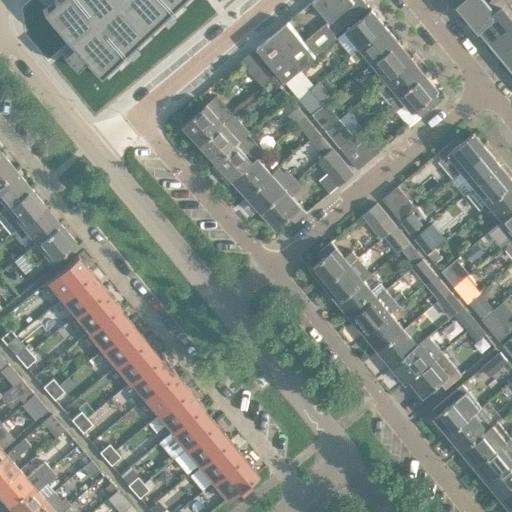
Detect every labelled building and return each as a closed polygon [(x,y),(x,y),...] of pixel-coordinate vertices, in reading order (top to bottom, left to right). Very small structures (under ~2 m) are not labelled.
[(52,0),(44,7),(41,10),(63,37),(63,36),(68,41),(71,44),(61,53),(61,54),(75,68),(84,59),(98,75),(101,73),(113,61),(121,53),(124,51),(133,43),(144,32),(147,29),(159,18),(168,10),(171,7),(178,0),(52,0)] [(256,47),(284,80),(294,72),(336,37),(334,35),(369,6),(363,0),(353,0),(354,0),(353,0),(312,0),(313,1),(308,4),(327,27),(306,44),(287,21),(256,47)] [(478,24),(477,26),(508,0),(461,0),(459,2),(463,7),(462,8),(462,9),(464,7),(478,24)] [(490,42),(491,43),(511,25),(511,2),(510,0),(509,0),(508,0),(477,26),(477,27),(479,25),(492,41),(490,42)] [(371,8),(345,29),(359,46),(384,25),(371,8)] [(372,62),(398,41),(384,25),(359,46),(349,54),(355,61),(365,53),(372,62)] [(493,42),(506,58),(504,59),(511,53),(511,25),(491,43),(493,42)] [(181,32),(154,53),(169,73),(197,52),(181,32)] [(411,57),(398,41),(372,62),(363,70),(369,78),(379,70),(386,79),(411,57)] [(255,77),(265,68),(251,51),(240,60),(255,77)] [(425,74),(411,57),(386,79),(376,86),(390,103),(425,74)] [(296,79),(298,77),(294,72),(284,80),(292,90),(299,84),(296,79)] [(436,92),(438,90),(425,74),(390,103),(409,125),(441,98),(436,92)] [(298,98),(311,113),(321,105),(324,103),(311,87),(298,98)] [(288,96),(282,89),(271,97),(278,105),(288,96)] [(183,124),(200,143),(232,113),(215,95),(183,124)] [(324,103),(321,105),(311,113),(325,129),(339,118),(325,102),(324,103)] [(273,111),(277,115),(282,111),(278,106),(273,111)] [(286,115),(294,124),(304,115),(297,107),(286,115)] [(248,131),(233,114),(232,113),(200,143),(216,161),(246,133),(248,131)] [(302,128),(307,133),(310,138),(318,131),(304,115),(294,124),(289,128),(295,135),(302,128)] [(325,129),(338,146),(348,138),(350,136),(352,134),(339,118),(325,129)] [(352,134),(350,136),(369,159),(379,150),(376,146),(360,127),(352,134)] [(331,148),(318,131),(310,138),(320,149),(317,152),(321,156),(331,148)] [(447,153),(461,170),(487,149),(473,132),(462,141),(457,135),(443,147),(448,153),(447,153)] [(216,161),(232,179),(257,157),(263,151),(246,133),(216,161)] [(350,136),(348,138),(338,146),(357,169),(369,159),(350,136)] [(386,138),(376,146),(379,150),(389,142),(386,138)] [(352,173),(331,148),(321,156),(318,159),(339,184),(352,173)] [(500,165),(487,149),(461,170),(475,186),(500,165)] [(0,179),(14,168),(0,150),(0,179)] [(257,157),(232,179),(247,195),(271,173),(257,157)] [(511,182),(511,179),(500,165),(475,186),(467,192),(480,209),(488,202),(511,182)] [(247,195),(261,211),(295,180),(286,170),(283,172),(278,167),(271,173),(247,195)] [(0,199),(5,206),(29,186),(14,168),(0,179),(0,199)] [(295,180),(261,211),(275,227),(286,217),(287,218),(290,215),(295,221),(306,212),(300,205),(291,195),(301,186),(295,180)] [(502,218),(511,209),(511,182),(488,202),(502,218)] [(382,198),(400,220),(410,211),(415,207),(397,185),(382,198)] [(44,204),(29,186),(5,206),(0,210),(0,218),(11,231),(20,224),(44,204)] [(362,214),(363,214),(381,236),(395,225),(376,202),(362,214)] [(35,242),(59,222),(44,204),(20,224),(35,242)] [(511,209),(502,218),(492,226),(500,235),(506,242),(511,236),(511,209)] [(410,232),(421,223),(410,211),(400,220),(410,232)] [(74,241),(59,222),(35,242),(25,251),(34,262),(44,254),(50,261),(74,241)] [(395,225),(384,234),(398,251),(401,248),(409,241),(395,225)] [(424,228),(413,236),(427,252),(434,247),(437,244),(424,228)] [(310,268),(324,284),(356,258),(350,250),(343,256),(331,240),(319,250),(323,255),(321,257),(322,258),(310,268)] [(409,258),(417,251),(409,241),(401,248),(409,258)] [(427,252),(435,262),(442,256),(434,247),(427,252)] [(85,264),(77,255),(46,280),(60,298),(91,272),(89,269),(89,268),(88,268),(85,265),(86,265),(85,264)] [(413,265),(426,281),(436,273),(422,257),(413,265)] [(454,257),(440,269),(454,285),(467,273),(454,257)] [(338,300),(363,279),(369,274),(356,258),(324,284),(338,300)] [(98,280),(91,272),(60,298),(74,314),(105,288),(103,286),(102,285),(99,281),(100,281),(99,280),(98,280)] [(426,281),(424,283),(438,298),(441,296),(449,289),(436,273),(426,281)] [(454,285),(467,301),(481,290),(467,273),(454,285)] [(371,289),(363,279),(338,300),(351,317),(376,296),(385,288),(380,282),(371,289)] [(117,302),(116,301),(113,298),(113,297),(112,297),(105,288),(74,314),(87,330),(86,331),(86,332),(119,305),(117,302)] [(385,288),(376,296),(351,317),(364,333),(390,312),(406,298),(400,291),(393,297),(385,288)] [(462,305),(449,289),(441,296),(454,312),(462,305)] [(481,317),(495,306),(481,290),(467,301),(481,317)] [(119,305),(86,332),(100,349),(131,322),(129,320),(130,320),(129,319),(128,319),(126,316),(126,315),(125,314),(125,315),(118,307),(119,305)] [(462,305),(454,312),(468,329),(476,322),(462,305)] [(511,326),(495,306),(481,317),(498,337),(511,326)] [(403,328),(390,312),(364,333),(378,349),(403,328)] [(143,336),(142,336),(139,332),(140,332),(139,331),(131,322),(100,349),(114,365),(145,339),(143,337),(143,336)] [(410,322),(403,328),(378,349),(391,365),(417,344),(408,334),(415,329),(410,322)] [(485,332),(476,322),(468,329),(477,339),(485,332)] [(9,329),(0,336),(0,337),(5,343),(15,335),(9,329)] [(511,354),(511,333),(502,342),(511,354)] [(405,382),(409,379),(409,378),(430,360),(440,351),(434,343),(435,342),(428,334),(417,344),(391,365),(405,382)] [(152,348),(145,339),(114,365),(128,382),(160,355),(160,354),(158,355),(157,353),(156,352),(153,349),(154,349),(153,348),(152,348)] [(19,360),(29,351),(23,345),(14,353),(19,360)] [(35,358),(29,351),(19,360),(25,366),(35,358)] [(409,378),(409,379),(423,395),(440,380),(445,386),(459,375),(440,351),(430,360),(409,378)] [(490,376),(508,361),(500,351),(482,366),(490,376)] [(130,381),(143,397),(174,371),(172,369),(172,368),(171,368),(168,364),(169,364),(168,363),(160,355),(128,382),(130,381)] [(12,368),(3,375),(12,385),(20,378),(15,372),(12,368)] [(186,385),(186,384),(185,384),(182,381),(183,381),(182,380),(181,380),(174,371),(143,397),(157,414),(188,388),(186,385)] [(42,386),(48,392),(57,384),(52,377),(42,386)] [(33,392),(20,378),(12,385),(10,386),(22,401),(26,398),(33,392)] [(63,390),(57,384),(48,392),(53,399),(63,390)] [(195,397),(188,388),(157,414),(170,430),(169,431),(202,404),(200,402),(199,401),(196,398),(196,397),(196,396),(195,397)] [(434,416),(448,433),(473,412),(481,405),(467,389),(448,405),(447,404),(444,406),(445,407),(434,416)] [(39,413),(46,407),(33,392),(26,398),(39,413)] [(202,405),(202,404),(169,431),(183,448),(214,422),(212,420),(213,419),(212,418),(211,419),(209,415),(208,414),(201,406),(202,405)] [(481,405),(473,412),(448,433),(461,449),(486,428),(494,422),(481,405)] [(70,418),(76,425),(86,417),(80,410),(70,418)] [(55,437),(64,429),(50,413),(41,421),(55,437)] [(91,423),(86,417),(76,425),(82,432),(91,423)] [(510,436),(497,420),(486,428),(461,449),(474,466),(509,437),(510,436)] [(226,436),(226,435),(225,435),(222,432),(223,432),(222,431),(214,422),(183,448),(197,465),(228,439),(226,436)] [(0,448),(1,448),(19,432),(15,427),(6,435),(0,427),(0,448)] [(22,437),(5,453),(0,456),(0,484),(18,468),(11,460),(29,445),(22,437)] [(511,440),(509,437),(474,466),(488,482),(511,461),(511,440)] [(235,447),(228,439),(197,465),(211,481),(242,455),(240,453),(240,452),(239,452),(236,448),(237,448),(236,447),(235,447)] [(114,449),(108,443),(98,451),(104,458),(114,449)] [(119,456),(114,449),(104,458),(110,464),(119,456)] [(253,468),(250,465),(250,464),(249,464),(242,455),(211,481),(225,498),(238,488),(239,489),(249,481),(248,480),(257,472),(256,471),(254,469),(253,468)] [(91,478),(99,471),(90,460),(82,467),(91,478)] [(501,498),(511,488),(511,461),(488,482),(501,498)] [(26,478),(18,468),(0,484),(0,496),(7,504),(49,468),(44,462),(26,478)] [(7,504),(13,511),(28,511),(44,499),(36,489),(55,475),(49,468),(7,504)] [(132,490),(142,482),(136,476),(127,484),(132,490)] [(111,482),(103,489),(109,497),(118,489),(111,482)] [(148,489),(142,482),(132,490),(138,497),(148,489)] [(511,488),(501,498),(511,511),(511,488)] [(107,498),(119,511),(121,511),(130,504),(118,489),(109,497),(107,498)] [(44,499),(28,511),(59,511),(66,506),(69,503),(64,497),(61,500),(53,491),(44,499)]
